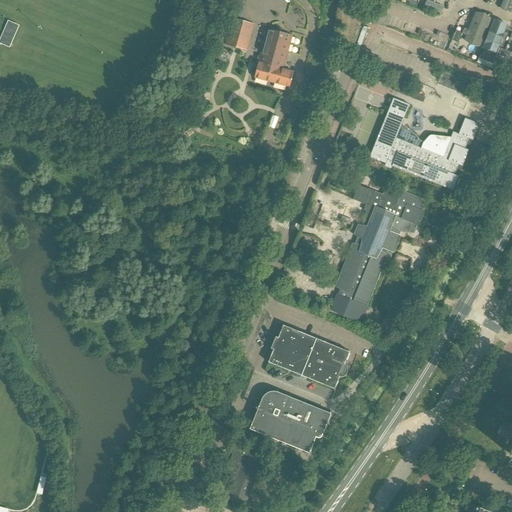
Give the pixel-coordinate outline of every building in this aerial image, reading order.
[(440,13),(443,7),(426,0),(424,6),(440,13)] [(511,0),(503,0),(500,8),(507,11),(509,6),(511,6),(511,0)] [(462,35),(463,35),(465,36),(464,41),(480,47),(491,19),(475,12),(468,29),(464,28),(462,35)] [(225,45),(246,51),(253,25),(232,19),(225,45)] [(507,25),(494,19),(482,49),(496,54),(507,25)] [(292,35),(268,29),(255,78),(290,87),(294,73),(283,70),(292,35)] [(452,40),(458,43),(462,33),(455,31),(452,40)] [(0,39),(0,45),(9,49),(11,44),(0,39)] [(499,48),(496,58),(500,60),(507,62),(511,53),(499,48)] [(480,52),(476,63),(496,71),(497,67),(500,60),(480,52)] [(419,95),(395,86),(393,91),(417,100),(419,95)] [(393,98),(393,99),(370,158),(386,164),(385,166),(391,169),(392,166),(453,191),(458,176),(455,175),(459,165),(462,167),(469,151),(465,149),(469,139),(473,141),(479,124),(465,119),(459,134),(453,132),(451,138),(433,136),(432,136),(431,136),(430,136),(429,137),(424,143),(418,140),(418,138),(402,124),(409,105),(410,105),(393,98)] [(336,294),(330,310),(360,322),(366,307),(365,306),(386,255),(383,254),(386,248),(393,251),(399,236),(400,233),(414,235),(416,227),(423,211),(424,207),(421,205),(423,200),(402,192),(400,195),(386,190),(383,195),(381,194),(358,185),(352,199),(365,204),(363,210),(368,212),(362,226),(358,225),(355,234),(359,237),(356,245),(353,244),(336,286),(342,290),(339,295),(336,294)] [(342,217),(341,221),(350,225),(352,220),(342,217)] [(441,259),(448,246),(441,241),(433,254),(441,259)] [(283,325),(268,362),(301,375),(316,338),(283,325)] [(334,389),(349,352),(316,338),(301,375),(334,389)] [(263,397),(261,402),(250,429),(309,453),(316,437),(316,438),(317,438),(317,439),(318,439),(319,439),(320,439),(320,438),(321,438),(321,437),(330,414),(278,392),(278,393),(275,392),(274,392),(273,392),(272,392),(271,392),(270,392),(269,392),(268,393),(266,394),(265,395),(264,396),(263,397)] [(499,435),(511,440),(511,439),(511,424),(504,422),(499,435)] [(503,445),(505,439),(499,436),(496,443),(503,445)] [(225,475),(235,479),(227,498),(245,505),(264,458),(261,457),(264,451),(249,444),(247,449),(237,445),(225,475)] [(497,511),(498,511),(496,509),(494,509),(493,511),(489,511),(475,506),(475,505),(469,503),(465,511),(497,511)]
